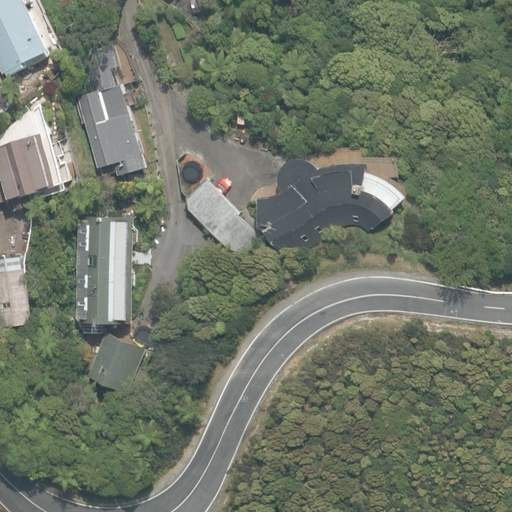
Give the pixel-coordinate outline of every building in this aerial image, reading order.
[(8,73),(9,76),(29,67),(28,64),(54,52),(30,0),(0,0),(0,67),(4,75),(8,73)] [(119,163),(122,176),(152,168),(129,83),(123,84),(119,68),(125,67),(119,45),(85,54),(96,93),(81,97),(81,99),(77,100),(84,123),(89,122),(101,168),(102,167),(119,163)] [(35,108),(0,136),(0,203),(13,199),(19,210),(38,204),(35,195),(61,186),(44,132),(41,133),(38,126),(35,108)] [(295,248),(298,255),(318,244),(325,240),(332,235),(340,230),(348,225),(352,224),(356,224),(359,225),(363,226),(366,229),(368,231),(375,227),(376,229),(390,222),(400,213),(397,209),(394,205),(411,197),(407,192),(402,187),(398,183),(393,180),(387,176),(402,177),(402,158),(365,158),(365,164),(362,164),(359,164),(354,164),(350,164),(345,165),(339,166),(334,166),(329,167),(324,169),(321,165),(318,162),(314,160),(310,159),(306,158),(302,158),(298,159),(294,161),(290,163),(287,167),(285,170),(283,174),(283,178),(283,183),(284,187),(285,191),(288,194),(288,195),(287,195),(285,195),(283,195),(280,196),(277,196),(273,196),(270,196),(266,196),(265,225),(269,225),(273,225),(278,224),(278,226),(271,230),(272,233),(283,253),(284,254),(295,248)] [(238,250),(243,250),(247,249),(265,241),(240,215),(242,213),(210,179),(190,199),(191,211),(223,242),(226,245),(230,247),(234,249),(238,250)] [(84,332),(103,332),(103,323),(134,324),(134,319),(136,319),(139,220),(136,220),(136,216),(89,215),(89,220),(87,220),(84,332)] [(0,272),(0,311),(2,328),(38,323),(30,268),(0,272)] [(91,376),(131,393),(149,348),(110,332),(91,376)]
